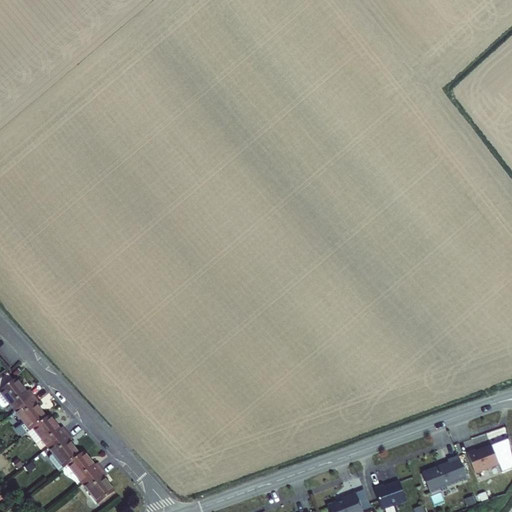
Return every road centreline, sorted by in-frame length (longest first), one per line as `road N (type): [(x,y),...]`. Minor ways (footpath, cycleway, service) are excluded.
road 1 (tertiary): [(190,511),(475,410)]
road 2 (residential): [(0,322),(144,475),(165,511)]
